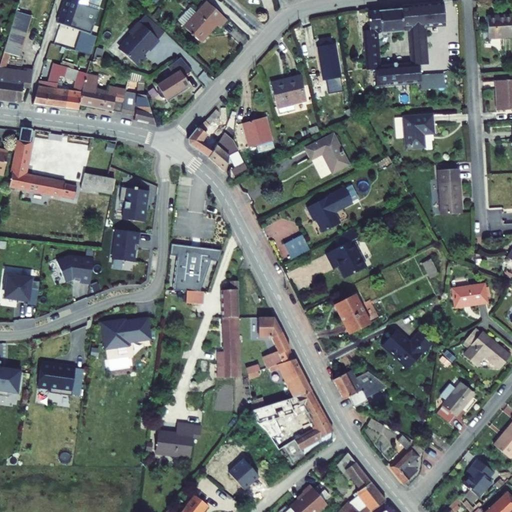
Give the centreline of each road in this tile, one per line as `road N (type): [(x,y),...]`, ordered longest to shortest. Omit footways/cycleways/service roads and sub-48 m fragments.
road 1 (tertiary): [(169,145),(224,199),(350,438)]
road 2 (residential): [(169,145),(155,286),(58,324),(0,335)]
road 3 (tertiary): [(169,145),(280,21),(306,7),(353,0)]
road 4 (residential): [(466,0),(481,232)]
road 5 (residential): [(407,508),(511,383)]
road 6 (tertiary): [(24,117),(169,145)]
road 7 (residential): [(24,117),(60,0)]
